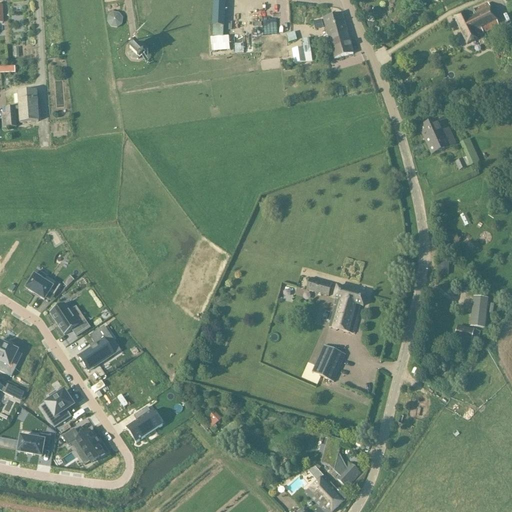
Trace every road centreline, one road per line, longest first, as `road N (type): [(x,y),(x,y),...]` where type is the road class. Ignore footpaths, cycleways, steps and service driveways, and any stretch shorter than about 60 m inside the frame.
road 1 (unclassified): [(353,511),(372,475),(423,246),(389,102)]
road 2 (residential): [(0,469),(109,487),(127,469),(126,452),(35,319),(1,299)]
